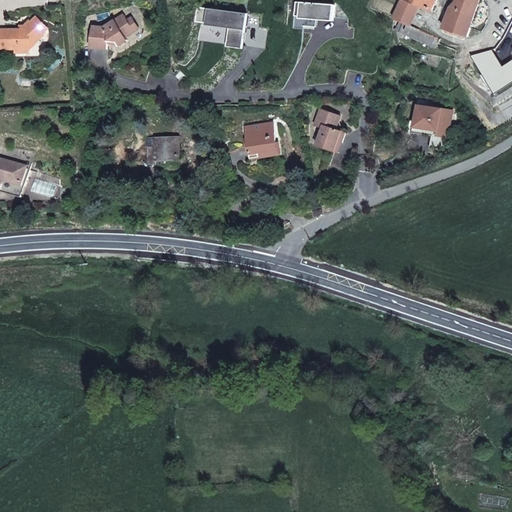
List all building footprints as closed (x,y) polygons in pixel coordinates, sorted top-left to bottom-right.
[(412,26),(420,6),(408,0),(401,0),(397,10),(394,18),(412,26)] [(438,0),(408,0),(420,6),(433,12),(438,0)] [(468,37),(480,0),(456,0),(456,1),(450,8),(443,28),(468,37)] [(124,16),(104,29),(93,28),(91,49),(107,51),(108,44),(117,45),(120,49),(129,42),(127,39),(125,35),(133,30),(129,23),(124,16)] [(141,30),(134,19),(129,23),(133,30),(125,35),(127,39),(141,30)] [(0,45),(19,45),(23,45),(23,49),(33,49),(33,38),(41,40),(46,35),(31,20),(22,29),(0,29),(0,45)] [(275,40),(285,29),(278,22),(267,33),(275,40)] [(494,30),(503,37),(507,33),(509,31),(500,23),(494,30)] [(33,38),(33,49),(41,40),(33,38)] [(445,106),(419,103),(416,125),(441,129),(440,135),(453,136),(456,109),(445,106)] [(324,129),(318,147),(336,153),(339,142),(343,143),(347,132),(338,129),(342,115),(322,108),(316,126),(324,129)] [(253,159),(281,155),(275,121),(247,126),(253,159)] [(181,159),(180,136),(148,137),(149,163),(158,163),(158,160),(181,159)] [(0,186),(3,188),(5,180),(23,185),(29,165),(0,156),(0,186)] [(3,188),(0,186),(0,190),(20,195),(23,185),(5,180),(3,188)] [(316,210),(314,211),(315,216),(324,213),(323,207),(316,210)]
